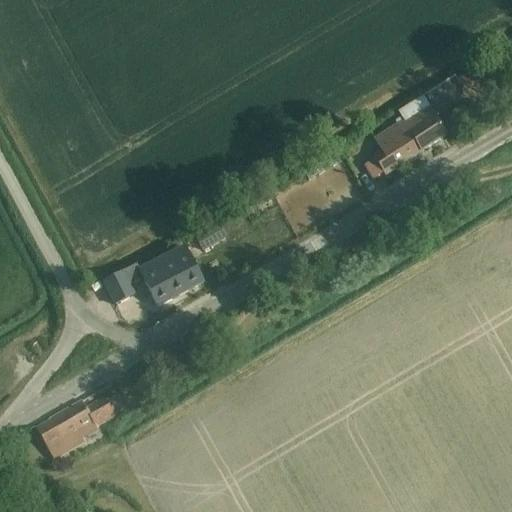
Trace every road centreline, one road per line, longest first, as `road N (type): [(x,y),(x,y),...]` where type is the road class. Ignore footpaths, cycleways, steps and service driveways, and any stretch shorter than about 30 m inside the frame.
road 1 (unclassified): [(146,348),(511,130)]
road 2 (unclassified): [(82,320),(0,162)]
road 3 (unclassified): [(10,428),(146,348)]
road 4 (unclassified): [(10,428),(82,320)]
